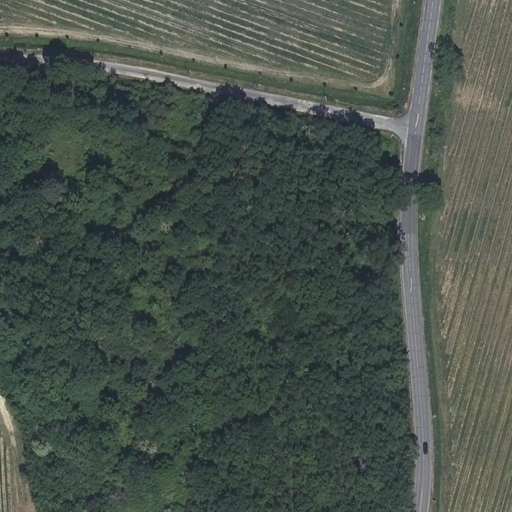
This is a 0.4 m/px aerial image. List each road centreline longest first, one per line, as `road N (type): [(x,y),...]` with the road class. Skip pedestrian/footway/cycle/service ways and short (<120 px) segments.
road 1 (unclassified): [(417,127),(62,56),(0,61)]
road 2 (secondary): [(417,127),(407,249),(429,465),(425,511)]
road 3 (secondary): [(433,0),(417,127)]
